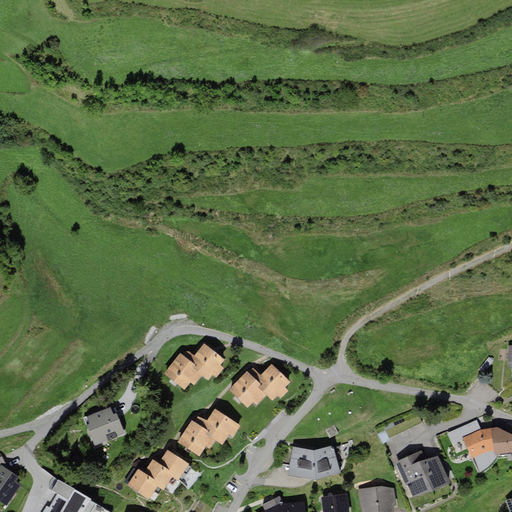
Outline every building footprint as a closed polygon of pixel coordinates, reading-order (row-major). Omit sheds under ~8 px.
[(218,364),(223,358),(214,350),(203,342),(194,354),(188,349),(183,355),(180,353),(164,373),(183,388),(189,381),(193,384),(201,373),(208,378),(213,372),(216,375),(222,367),(218,364)] [(284,387),(290,381),(270,364),(260,374),(259,373),(253,367),(246,371),(229,390),(247,407),(252,401),(256,404),(266,394),(271,399),(277,393),(280,396),(287,389),(284,387)] [(85,423),(94,445),(124,433),(117,415),(115,411),(113,412),(110,405),(85,415),(88,422),(85,423)] [(231,436),(239,425),(215,408),(207,419),(203,418),(197,417),(194,422),(192,420),(177,442),(198,456),(205,445),(209,448),(214,440),(221,444),(228,434),(231,436)] [(480,429),(476,420),(448,432),(456,454),(467,448),(471,458),(494,448),(491,427),(480,429)] [(511,433),(498,426),(491,427),(494,448),(495,454),(511,451),(511,433)] [(312,451),(293,447),(287,474),(316,478),(339,471),(333,445),(315,450),(312,451)] [(167,450),(158,464),(169,470),(167,473),(171,475),(177,480),(188,464),(172,454),(167,450)] [(422,450),(394,461),(405,485),(406,485),(411,497),(449,481),(438,454),(426,459),(422,450)] [(152,460),(144,473),(154,480),(152,483),(156,485),(162,489),(171,475),(167,473),(169,470),(158,464),(156,462),(152,460)] [(16,480),(19,476),(0,464),(0,499),(7,504),(21,483),(16,480)] [(142,472),(138,469),(128,485),(147,498),(156,485),(152,483),(154,480),(144,473),(142,472)] [(111,511),(90,499),(91,498),(59,478),(53,489),(58,492),(50,507),(46,505),(43,509),(41,511),(111,511)] [(394,486),(358,489),(360,502),(362,511),(393,511),(393,506),(396,505),(395,493),(394,486)] [(349,511),(347,493),(320,496),(321,511),(349,511)] [(261,504),(264,510),(260,511),(303,511),(303,501),(283,503),(279,495),(272,499),(261,504)]
